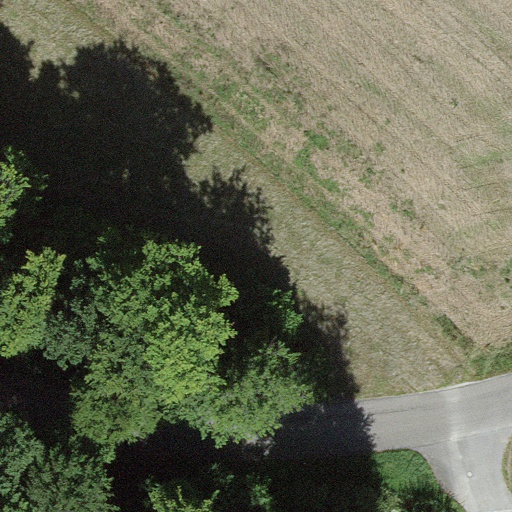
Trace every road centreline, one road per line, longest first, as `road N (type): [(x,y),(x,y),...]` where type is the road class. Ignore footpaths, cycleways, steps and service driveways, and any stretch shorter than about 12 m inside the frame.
road 1 (track): [(0,112),(77,167),(324,280),(456,419)]
road 2 (tertiary): [(0,397),(207,439),(352,433),(511,403)]
